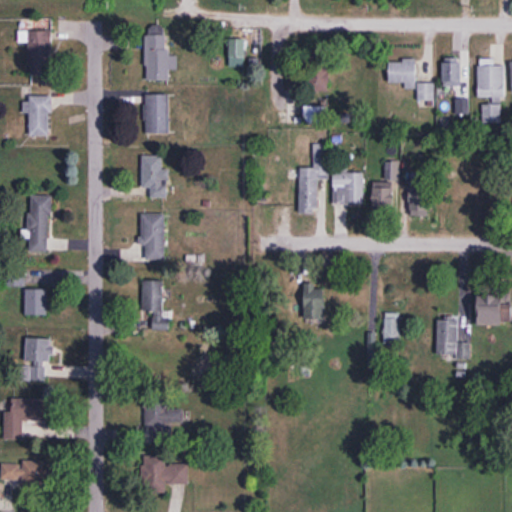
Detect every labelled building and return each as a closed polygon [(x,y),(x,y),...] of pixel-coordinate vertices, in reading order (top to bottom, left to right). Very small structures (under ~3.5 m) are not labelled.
[(149,83),(171,82),(170,27),(148,28),(149,83)] [(30,32),(30,75),(52,75),(52,32),(30,32)] [(231,68),(246,68),(246,40),(231,40),(231,68)] [(443,59),(443,87),(461,87),(461,59),(443,59)] [(503,65),(495,65),(495,60),(478,60),(478,101),(483,101),(482,123),(503,123),(503,65)] [(390,61),(390,84),(405,84),(405,89),(418,89),(418,102),(435,102),(435,83),(416,83),(416,61),(390,61)] [(330,92),(330,68),(309,68),(309,92),(330,92)] [(147,95),(147,134),(170,134),(170,95),(147,95)] [(29,113),(31,113),(31,137),(53,137),(53,97),(29,97),(29,113)] [(468,114),(468,101),(467,101),(467,105),(456,105),(456,114),(468,114)] [(306,123),(326,123),(326,107),(306,107),(306,123)] [(330,180),(330,144),(314,144),(314,169),(300,169),(299,214),(319,215),(319,179),(330,180)] [(165,156),(144,156),(144,189),(152,189),(152,199),(170,199),(170,170),(165,170),(165,156)] [(333,205),(364,205),(364,171),(333,171),(333,205)] [(393,208),(393,182),(373,182),(373,208),(393,208)] [(52,196),(32,196),(31,252),(51,253),(52,196)] [(166,261),(166,214),(143,214),(143,246),(147,246),(147,261),(166,261)] [(145,311),(155,312),(155,332),(171,332),(171,313),(165,313),(165,282),(145,281),(145,311)] [(478,322),(506,322),(506,287),(478,287),(478,322)] [(325,321),(325,288),(306,288),(306,321),(325,321)] [(49,290),(27,290),(27,317),(49,317),(49,290)] [(402,313),(385,313),(385,347),(402,347),(402,313)] [(458,355),(458,318),(437,318),(437,355),(458,355)] [(54,341),(27,339),(25,382),(47,383),(48,363),(53,363),(54,341)] [(168,395),(146,395),(146,428),(185,428),(185,411),(168,411),(168,395)] [(24,442),(24,422),(50,422),(50,400),(13,400),(13,413),(6,413),(6,442),(24,442)] [(167,485),(190,485),(190,465),(167,465),(167,457),(144,458),(144,495),(167,495),(167,485)] [(45,484),(46,464),(3,463),(2,482),(45,484)]
